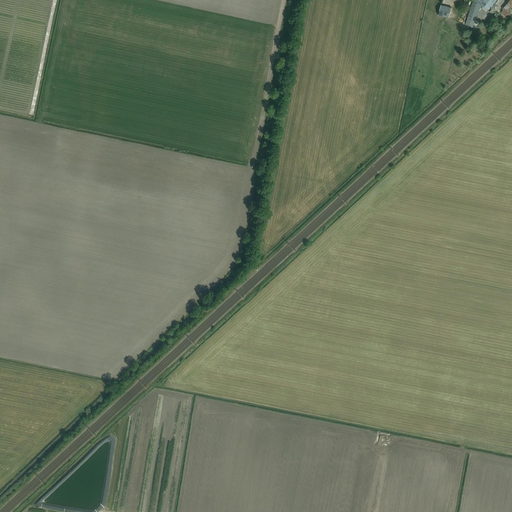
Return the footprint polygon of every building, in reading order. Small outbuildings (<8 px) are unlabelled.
[(482,0),(480,3),(487,8),(490,5),(491,6),(494,2),(495,0),(482,0)] [(495,0),(494,2),(491,6),(494,9),(497,5),(497,6),(501,0),(495,0)] [(511,0),(509,0),(507,3),(504,7),(503,9),(503,10),(502,12),(506,15),(508,13),(510,15),(511,13),(510,12),(511,11),(511,10),(511,0)] [(441,5),(438,15),(449,17),(452,7),(441,5)] [(476,22),(477,21),(473,19),(475,13),(474,12),(475,10),(470,8),(465,24),(471,26),(473,21),(476,22)]
